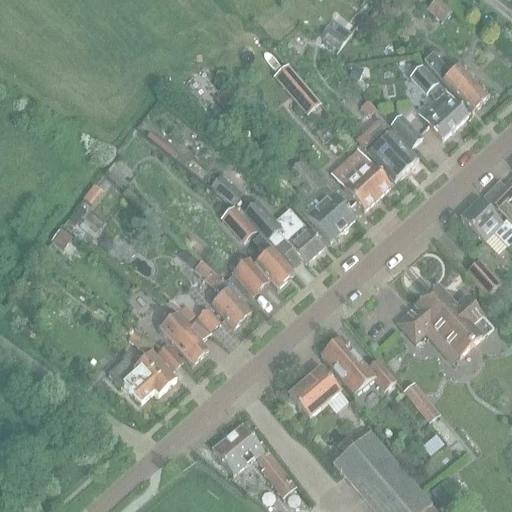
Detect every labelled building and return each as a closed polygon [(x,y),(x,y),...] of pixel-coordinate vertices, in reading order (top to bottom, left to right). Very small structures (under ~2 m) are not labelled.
[(434,0),(425,11),(441,25),(452,12),(438,0),(434,0)] [(335,24),(322,41),(339,53),(351,36),(335,24)] [(471,117),(489,101),(459,68),(450,76),(431,56),(422,65),(471,117)] [(441,144),(468,120),(444,94),(421,69),(409,80),(424,98),(427,96),(434,103),(425,111),(435,122),(427,129),(441,144)] [(303,112),(314,102),(301,87),(290,97),(303,112)] [(354,109),(368,123),(378,114),(364,100),(354,109)] [(411,151),(422,142),(401,120),(391,129),(411,151)] [(359,149),(366,158),(393,187),(417,166),(379,124),(362,139),(365,143),(359,149)] [(123,182),(140,159),(129,151),(107,181),(125,194),(130,187),(123,182)] [(298,212),(329,246),(354,223),(327,192),(323,189),(311,176),(301,165),(285,179),(296,191),(301,187),(312,199),(298,212)] [(363,215),(389,190),(369,168),(342,192),(363,215)] [(243,198),(219,178),(210,189),(234,209),(234,208),(243,215),(250,206),(242,199),(243,198)] [(90,208),(101,194),(93,187),(82,202),(90,208)] [(490,203),(499,212),(511,198),(511,197),(503,189),(490,203)] [(507,251),(511,246),(511,230),(505,224),(502,227),(478,203),(460,222),(484,246),(493,237),(507,251)] [(268,243),(292,271),(301,263),(305,267),(323,251),(301,226),(284,242),(273,229),(276,227),(257,206),(243,218),(266,244),(268,243)] [(247,243),(256,235),(234,210),(228,216),(242,232),(239,234),(247,243)] [(51,243),(63,252),(72,240),(60,231),(51,243)] [(265,258),(254,268),(249,262),(233,277),(252,299),(269,284),(277,293),(294,277),(259,239),(253,244),(265,258)] [(177,258),(192,272),(198,265),(183,251),(177,258)] [(487,300),(500,288),(479,264),(466,276),(487,300)] [(233,332),(250,316),(223,285),(200,265),(193,273),(215,292),(222,299),(211,308),(233,332)] [(471,329),(482,319),(466,300),(455,309),(437,289),(414,310),(415,311),(397,327),(414,347),(432,331),(458,361),(481,341),(471,329)] [(210,335),(220,327),(207,312),(197,321),(210,335)] [(178,315),(175,318),(159,332),(192,369),(209,354),(201,346),(209,339),(194,328),(192,330),(178,315)] [(137,332),(128,343),(144,356),(153,345),(137,332)] [(339,342),(319,359),(353,399),(373,383),(383,395),(395,385),(376,364),(366,373),(339,342)] [(167,347),(158,356),(173,374),(182,366),(167,347)] [(158,400),(175,384),(176,384),(151,356),(137,368),(127,357),(122,361),(124,363),(108,377),(120,391),(124,388),(141,407),(154,395),(158,400)] [(309,422),(339,396),(318,372),(288,397),(309,422)] [(439,418),(413,386),(402,394),(428,427),(439,418)] [(282,501),(295,490),(261,447),(258,449),(242,429),(212,453),(232,479),(255,461),(263,472),(261,474),(282,501)] [(337,450),(343,458),(332,467),(370,511),(432,511),(369,437),(357,446),(351,438),(337,450)] [(407,461),(399,452),(393,457),(400,466),(407,461)]
